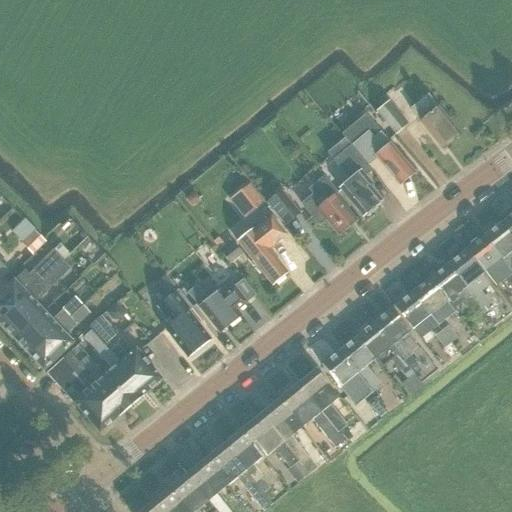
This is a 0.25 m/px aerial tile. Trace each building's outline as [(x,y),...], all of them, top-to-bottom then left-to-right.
[(410,108),(442,148),(460,134),(427,93),(410,108)] [(408,124),(389,100),(375,111),(394,136),(408,124)] [(399,185),(414,173),(379,132),(372,137),(367,131),(351,145),(368,166),(377,159),(399,185)] [(339,189),(362,216),(380,201),(370,188),(372,186),(364,176),(371,171),(350,146),(332,160),(349,181),(339,189)] [(338,236),(356,221),(334,196),(337,194),(324,177),(310,189),(314,194),(301,204),(316,223),(320,223),(325,220),(338,236)] [(228,203),(243,221),(265,203),(251,185),(228,203)] [(300,213),(281,191),(265,204),(284,227),(300,213)] [(511,237),(511,214),(501,223),(511,237)] [(272,217),(238,245),(271,286),(286,273),(268,251),(286,235),(272,217)] [(511,237),(501,223),(484,236),(511,272),(511,237)] [(33,253),(45,239),(32,229),(20,243),(33,253)] [(511,273),(511,272),(484,236),(465,251),(483,274),(494,288),(511,273)] [(52,251),(27,275),(30,278),(20,287),(14,280),(0,293),(0,321),(49,275),(63,262),(52,251)] [(465,251),(456,258),(446,266),(480,311),(492,301),(487,295),(484,296),(481,292),(489,286),(481,275),(483,274),(465,251)] [(0,255),(0,276),(2,278),(9,272),(0,262),(0,260),(2,258),(0,255)] [(447,303),(448,302),(453,309),(461,303),(472,317),(480,311),(446,266),(428,279),(447,303)] [(56,283),(49,275),(0,321),(0,325),(13,340),(43,312),(34,303),(56,283)] [(411,293),(429,316),(430,316),(437,326),(454,313),(447,303),(428,279),(411,293)] [(220,290),(198,307),(201,312),(218,333),(241,316),(236,311),(255,296),(242,280),(223,294),(220,290)] [(164,330),(186,358),(210,340),(188,312),(192,309),(178,291),(156,308),(170,325),(164,330)] [(437,326),(429,316),(411,293),(393,307),(419,340),(437,326)] [(51,321),(43,312),(13,340),(29,356),(81,306),(75,299),(51,321)] [(88,314),(81,306),(29,356),(43,371),(73,343),(65,335),(88,314)] [(390,309),(373,323),(411,371),(417,366),(409,356),(411,355),(400,340),(409,332),(390,309)] [(87,327),(90,331),(103,346),(116,334),(100,316),(87,327)] [(356,337),(375,360),(381,368),(391,360),(404,377),(411,371),(373,323),(356,337)] [(111,369),(103,376),(130,406),(145,393),(109,352),(103,346),(90,331),(83,337),(111,369)] [(357,374),(373,393),(382,385),(366,367),(375,360),(356,337),(339,351),(357,374)] [(117,345),(109,352),(145,393),(161,380),(135,349),(127,356),(117,345)] [(373,393),(357,374),(339,351),(321,365),(340,388),(348,382),(363,400),(373,393)] [(63,358),(114,420),(130,406),(103,376),(95,383),(69,352),(63,358)] [(114,420),(63,358),(46,372),(99,433),(114,420)] [(298,384),(337,433),(347,426),(330,405),(338,399),(315,371),(298,384)] [(278,400),(301,428),(311,420),(335,448),(344,441),(337,433),(298,384),(278,400)] [(259,415),(297,462),(308,475),(316,469),(291,437),(301,428),(278,400),(259,415)] [(241,430),(264,458),(274,450),(289,469),(297,462),(259,415),(241,430)] [(223,445),(263,493),(269,487),(261,477),(262,477),(254,466),(264,458),(241,430),(223,445)] [(204,460),(227,488),(237,480),(262,511),(271,503),(263,493),(223,445),(204,460)] [(186,475),(216,511),(229,511),(217,496),(227,488),(204,460),(186,475)] [(168,490),(185,511),(197,511),(201,510),(202,511),(216,511),(186,475),(168,490)] [(185,511),(168,490),(156,499),(148,506),(152,511),(185,511)]
